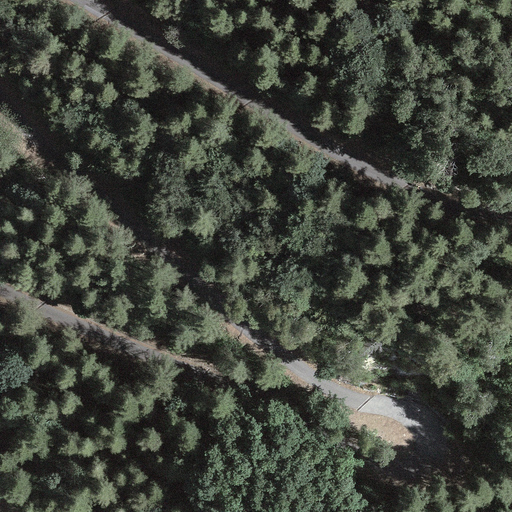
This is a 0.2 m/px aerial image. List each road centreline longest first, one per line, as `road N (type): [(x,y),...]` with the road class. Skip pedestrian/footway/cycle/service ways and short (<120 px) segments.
road 1 (track): [(0,286),(242,392),(373,462),(413,467),(432,450),(417,417),(295,368),(31,130),(0,89)]
road 2 (track): [(81,0),(405,186),(467,212),(511,216)]
